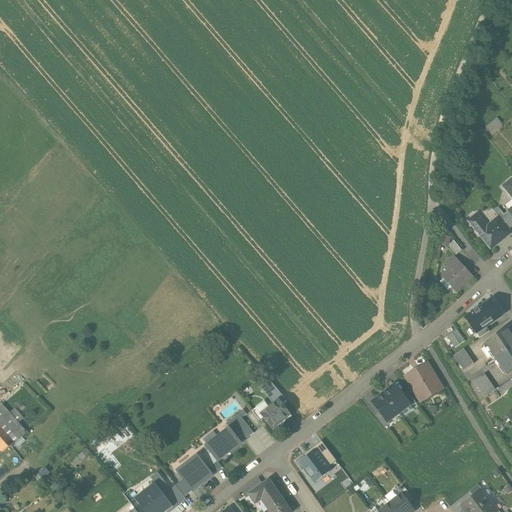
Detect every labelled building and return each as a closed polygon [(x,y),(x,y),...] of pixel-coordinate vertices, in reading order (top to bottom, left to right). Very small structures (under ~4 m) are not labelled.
[(497,119),(486,128),(490,133),(501,123),(497,119)] [(511,215),(511,177),(511,178),(501,186),(511,199),(511,206),(508,210),(508,211),(511,215)] [(511,224),(504,215),(498,207),(493,211),(498,217),(508,230),(511,226),(511,224)] [(508,230),(498,217),(487,227),(476,214),(468,221),(490,249),(511,233),(508,230)] [(461,250),(453,241),(449,245),(448,247),(456,255),(461,250)] [(472,277),(453,256),(445,264),(450,269),(442,276),(455,291),(466,281),(467,282),(472,277)] [(474,313),(466,319),(472,328),(474,327),(477,332),(476,333),(476,334),(486,327),(501,317),(490,302),(480,309),(480,308),(473,313),(474,313)] [(486,327),(476,334),(480,338),(489,332),(486,327)] [(511,335),(507,328),(485,343),(496,359),(511,347),(511,335)] [(457,330),(447,336),(454,348),(464,342),(457,330)] [(511,347),(496,359),(506,374),(511,370),(511,347)] [(474,364),(464,349),(454,356),(464,370),(474,364)] [(408,378),(421,399),(440,387),(428,367),(408,378)] [(15,374),(0,386),(0,388),(7,397),(23,383),(15,374)] [(485,374),(474,381),(484,397),(496,389),(485,374)] [(511,379),(499,388),(502,393),(511,386),(511,379)] [(287,401),(269,380),(259,387),(273,405),(278,401),(281,405),(287,401)] [(402,395),(394,385),(383,394),(398,413),(409,405),(402,395)] [(416,403),(407,392),(402,395),(409,405),(410,405),(409,405),(411,407),(416,403)] [(398,413),(383,394),(372,402),(380,413),(387,422),(388,422),(398,413)] [(273,405),(268,409),(270,412),(263,417),(273,429),(286,419),(284,417),(288,414),(281,405),(278,401),(273,405)] [(25,433),(0,404),(0,428),(13,443),(25,433)] [(387,422),(380,413),(375,416),(384,428),(390,424),(388,422),(387,422)] [(230,429),(241,444),(254,434),(239,415),(227,424),(230,429)] [(13,443),(0,428),(0,453),(1,455),(13,443)] [(241,444),(230,429),(206,447),(208,450),(218,462),(242,444),(241,444)] [(322,443),(311,451),(312,453),(316,450),(329,467),(337,462),(322,443)] [(77,466),(91,454),(87,450),(74,462),(77,466)] [(218,462),(208,450),(199,457),(213,476),(222,468),(218,462)] [(314,484),(331,471),(329,467),(316,450),(312,453),(305,458),(304,456),(297,462),(314,484)] [(192,492),(213,476),(199,457),(198,456),(177,472),(183,480),(192,492)] [(44,468),(36,475),(41,479),(48,473),(44,468)] [(150,478),(155,484),(173,507),(167,511),(171,511),(186,500),(184,498),(175,486),(171,490),(157,473),(150,478)] [(192,492),(183,480),(175,486),(184,498),(192,492)] [(245,498),(249,496),(249,495),(261,486),(256,480),(241,492),(245,498)] [(261,486),(249,495),(249,496),(255,504),(261,499),(271,491),(266,483),(261,486)] [(167,511),(173,507),(155,484),(135,499),(144,511),(167,511)] [(401,494),(409,503),(413,499),(402,485),(398,489),(401,494)] [(478,485),(469,492),(473,496),(480,490),(481,489),(478,485)] [(271,491),(261,499),(269,511),(283,501),(274,489),(271,491)] [(473,496),(460,506),(463,509),(462,510),(463,511),(474,511),(489,501),(480,490),(473,496)] [(390,503),(396,511),(413,511),(415,511),(409,503),(401,494),(390,503)] [(290,511),(283,501),(269,511),(270,511),(290,511)] [(489,501),(474,511),(496,511),(497,511),(489,501)] [(396,511),(390,503),(378,511),(396,511)]
